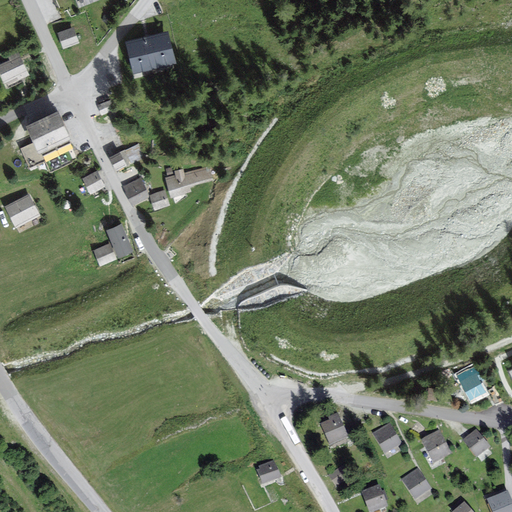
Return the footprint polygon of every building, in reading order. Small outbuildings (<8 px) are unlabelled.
[(74,29),(59,34),(64,50),(79,45),(74,29)] [(172,32),(129,42),(136,74),(179,64),(172,32)] [(20,55),(0,63),(0,69),(7,87),(30,77),(20,55)] [(64,112),(33,127),(39,143),(23,149),(32,169),(47,163),(45,157),(76,142),(64,112)] [(139,146),(126,151),(131,162),(144,156),(139,146)] [(122,153),(112,158),(118,170),(128,165),(122,153)] [(208,168),(167,179),(173,198),(192,192),(191,188),(212,182),(208,168)] [(99,171),(85,178),(92,193),(106,186),(99,171)] [(141,177),(128,184),(135,200),(149,193),(141,177)] [(166,191),(151,195),(155,210),(170,206),(166,191)] [(30,194),(7,206),(18,228),(41,216),(30,194)] [(123,223),(109,229),(121,257),(135,251),(123,223)] [(111,244),(95,249),(100,267),(117,261),(111,244)] [(479,367),(459,375),(471,401),(491,393),(479,367)] [(442,388),(429,387),(427,399),(441,400),(442,388)] [(341,416),(323,423),(333,447),(350,440),(341,416)] [(390,424),(374,434),(389,457),(405,447),(390,424)] [(478,430),(466,440),(480,458),(492,449),(478,430)] [(441,431),(424,441),(436,463),(453,454),(441,431)] [(275,461),(258,469),(265,486),(283,478),(275,461)] [(343,466),(330,476),(337,486),(351,476),(343,466)] [(418,469),(403,479),(418,502),(433,491),(418,469)] [(383,486),(364,492),(370,511),(379,511),(390,509),(383,486)] [(511,511),(511,505),(507,493),(489,500),(493,511),(511,511)]
